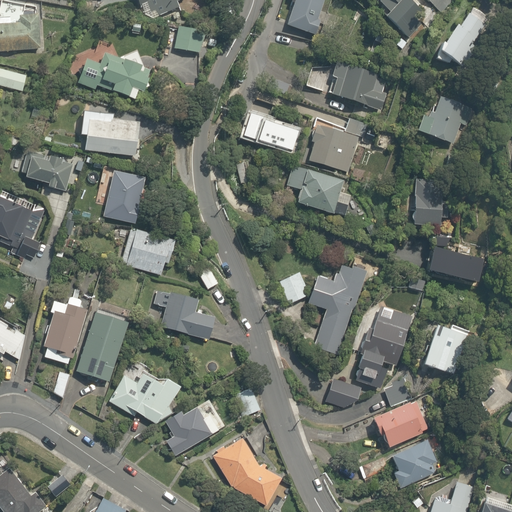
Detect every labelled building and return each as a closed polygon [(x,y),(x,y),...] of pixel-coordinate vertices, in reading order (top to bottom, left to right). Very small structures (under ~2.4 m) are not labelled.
[(132,0),(136,6),(143,3),(148,13),(155,9),(158,16),(177,8),(175,2),(179,0),(132,0)] [(292,0),(284,25),(311,34),(322,0),(292,0)] [(388,0),(391,2),(378,16),(407,41),(418,28),(413,23),(420,15),(416,11),(423,2),(420,0),(388,0)] [(453,0),(424,0),(441,14),(453,0)] [(435,40),(429,49),(461,68),(468,57),(462,53),(488,12),(473,3),(465,16),(459,12),(451,25),(448,23),(437,41),(435,40)] [(0,52),(38,49),(34,15),(16,15),(15,23),(5,23),(6,17),(0,17),(0,52)] [(202,25),(176,21),(172,50),(198,53),(202,25)] [(99,65),(82,58),(76,84),(93,90),(95,86),(130,100),(133,91),(137,93),(141,80),(144,81),(148,70),(143,69),(138,50),(117,58),(104,53),(99,65)] [(369,72),(332,60),(329,71),(312,71),(308,87),(325,91),(324,94),(379,111),(382,98),(369,72)] [(25,73),(0,66),(0,85),(21,91),(25,73)] [(289,84),(269,77),(266,87),(286,94),(289,84)] [(418,114),(411,131),(426,137),(450,145),(450,144),(457,123),(468,127),(472,117),(464,114),(466,109),(457,106),(457,108),(451,106),(452,102),(432,95),(428,106),(432,107),(430,114),(427,113),(426,117),(418,114)] [(108,113),(77,111),(76,135),(80,136),(80,144),(82,144),(82,151),(133,156),(134,142),(132,142),(133,126),(138,126),(138,120),(128,120),(129,116),(113,114),(112,118),(108,118),(108,113)] [(237,136),(283,151),(285,145),(289,146),(293,131),(263,122),(264,119),(242,112),(237,136)] [(315,125),(315,127),(311,126),(308,136),(311,137),(304,159),(345,173),(357,140),(315,125)] [(45,163),(27,158),(22,177),(44,183),(43,186),(64,192),(73,158),(48,152),(45,163)] [(343,180),(290,164),(286,186),(296,189),(293,202),(299,203),(298,205),(331,215),(332,212),(341,215),(347,194),(339,192),(343,180)] [(141,174),(108,169),(101,218),(131,223),(135,202),(138,203),(139,198),(146,199),(149,183),(140,181),(141,174)] [(446,202),(436,202),(437,183),(413,182),(413,196),(403,196),(403,211),(405,211),(405,219),(408,219),(407,234),(412,235),(435,236),(436,220),(445,221),(446,202)] [(46,210),(0,188),(0,242),(12,248),(11,250),(29,259),(37,242),(32,240),(46,210)] [(131,231),(116,227),(113,238),(124,241),(123,245),(120,245),(115,264),(157,276),(161,263),(164,264),(170,241),(151,235),(154,226),(135,221),(133,229),(131,228),(131,231)] [(425,258),(421,271),(449,281),(453,268),(425,258)] [(347,269),(336,266),(333,274),(329,272),(326,281),(313,276),(304,304),(322,310),(310,346),(335,355),(365,270),(349,265),(347,269)] [(205,266),(194,273),(205,290),(216,283),(205,266)] [(298,286),(300,285),(294,272),(274,281),(285,304),(302,296),(298,286)] [(420,291),(421,277),(412,276),(410,290),(420,291)] [(199,306),(193,305),(194,300),(166,292),(166,294),(154,292),(152,304),(163,309),(159,328),(203,340),(210,316),(197,313),(199,306)] [(63,304),(48,301),(45,314),(48,314),(40,347),(43,348),(41,359),(65,364),(67,357),(68,358),(70,349),(74,350),(83,309),(78,307),(80,300),(64,296),(63,304)] [(107,383),(125,319),(90,309),(73,371),(107,383)] [(0,358),(3,353),(17,361),(22,334),(18,331),(21,326),(0,313),(0,358)] [(407,320),(387,313),(384,321),(372,317),(368,329),(364,328),(352,365),(357,367),(354,376),(356,377),(354,381),(376,389),(383,369),(375,366),(376,361),(392,366),(407,320)] [(448,357),(454,358),(457,349),(454,348),(456,340),(459,341),(461,336),(466,338),(468,334),(468,333),(449,327),(449,329),(448,330),(427,325),(416,365),(448,374),(449,369),(451,370),(452,366),(446,364),(448,357)] [(136,370),(126,365),(106,401),(129,415),(132,411),(153,424),(156,418),(160,422),(170,437),(162,442),(171,457),(221,425),(204,398),(179,414),(174,409),(177,405),(172,401),(167,408),(164,405),(177,386),(163,378),(161,382),(157,382),(149,377),(150,375),(143,370),(144,368),(138,365),(136,370)] [(67,374),(55,370),(50,391),(61,399),(67,374)] [(358,388),(326,378),(323,403),(342,409),(354,400),(358,388)] [(388,385),(381,388),(390,406),(408,398),(400,378),(388,383),(388,385)] [(260,409),(250,382),(229,389),(240,417),(260,409)] [(405,402),(366,418),(374,435),(377,434),(385,448),(420,432),(421,431),(427,431),(430,404),(413,400),(405,402)] [(214,451),(208,455),(228,486),(265,506),(279,478),(260,467),(261,467),(259,463),(254,465),(236,436),(222,445),(221,443),(213,449),(214,451)] [(425,438),(386,456),(389,463),(390,477),(395,487),(433,470),(430,463),(435,460),(425,438)] [(32,490),(26,495),(6,468),(0,472),(0,511),(39,511),(45,507),(32,490)] [(67,486),(58,476),(46,488),(54,498),(67,486)] [(425,511),(464,511),(468,503),(467,486),(451,483),(447,505),(428,501),(425,511)] [(121,511),(123,510),(98,496),(89,511),(121,511)] [(511,511),(511,504),(482,497),(476,511),(511,511)]
